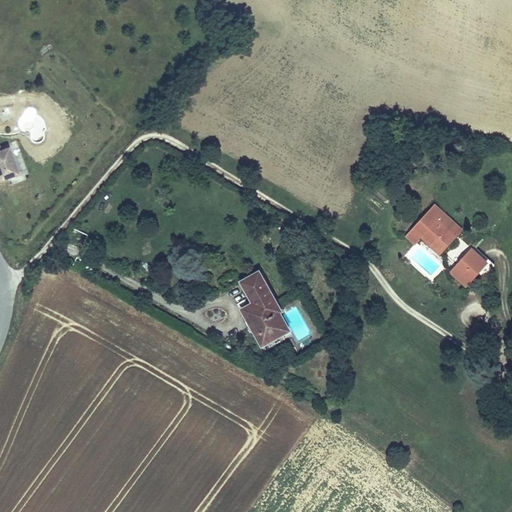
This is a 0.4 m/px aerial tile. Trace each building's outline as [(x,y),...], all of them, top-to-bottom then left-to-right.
[(0,183),(17,177),(7,150),(0,153),(0,183)] [(457,217),(439,200),(401,239),(411,248),(420,238),(439,257),(459,237),(448,226),(457,217)] [(468,228),(457,217),(448,226),(459,237),(468,228)] [(468,258),(458,270),(470,281),(480,269),(468,258)] [(470,281),(458,270),(453,276),(464,287),(470,281)] [(282,317),(261,278),(243,288),(255,309),(243,315),(263,350),(282,339),(273,322),(280,318),(282,317)] [(280,318),(273,322),(282,339),(290,335),(280,318)] [(469,336),(479,339),(483,326),(473,323),(469,336)]
